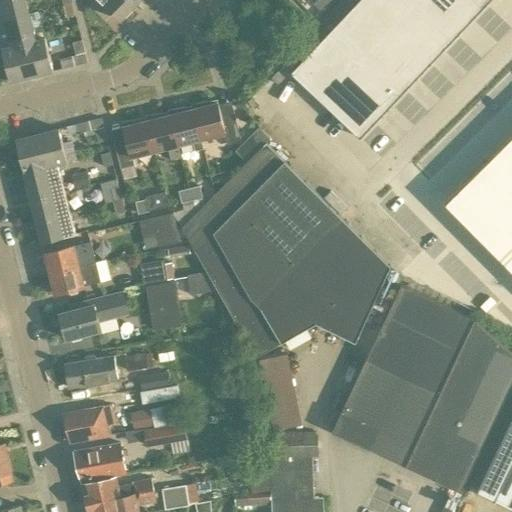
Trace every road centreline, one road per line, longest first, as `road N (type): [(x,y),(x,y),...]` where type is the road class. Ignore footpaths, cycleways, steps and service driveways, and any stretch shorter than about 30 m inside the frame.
road 1 (residential): [(63,511),(0,253)]
road 2 (residential): [(0,106),(129,74),(206,0)]
